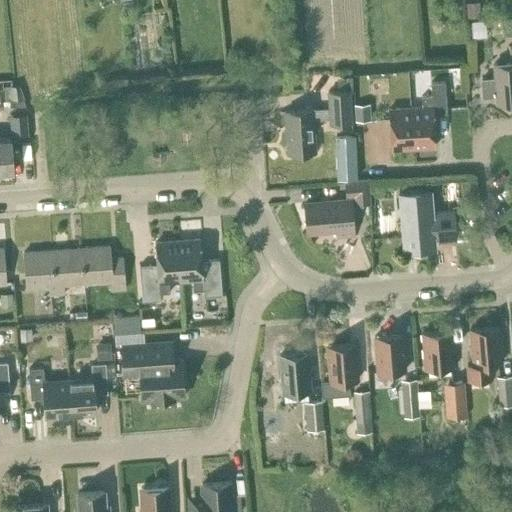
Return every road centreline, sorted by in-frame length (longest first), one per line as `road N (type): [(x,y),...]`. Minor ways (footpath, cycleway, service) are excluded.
road 1 (residential): [(0,461),(223,439),(257,303),(285,272)]
road 2 (residential): [(0,203),(247,185)]
road 3 (residential): [(285,272),(326,293),(352,294),(507,276)]
